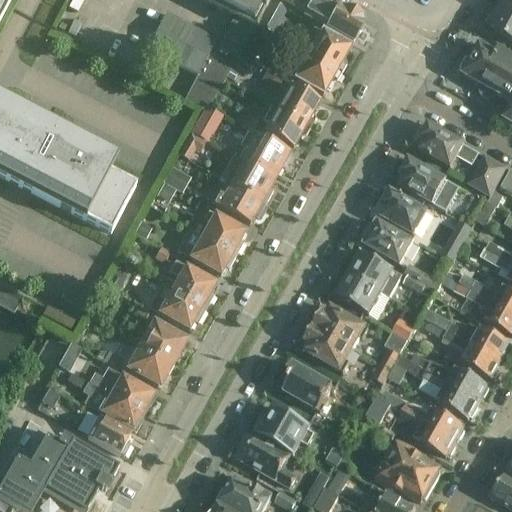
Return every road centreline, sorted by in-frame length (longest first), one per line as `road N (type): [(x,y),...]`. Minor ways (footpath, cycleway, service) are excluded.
road 1 (residential): [(381,79),(137,511)]
road 2 (residential): [(168,511),(406,91)]
road 3 (residential): [(406,91),(511,153)]
